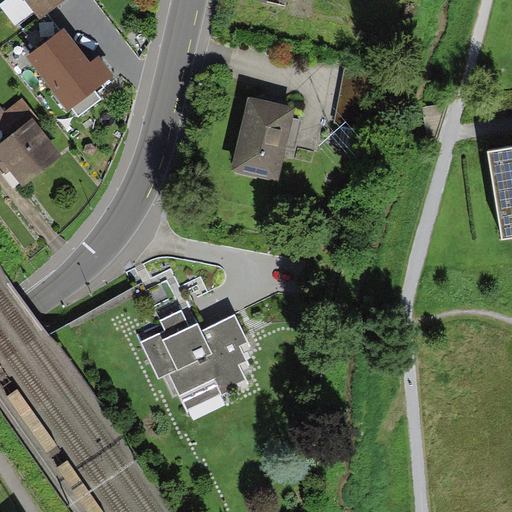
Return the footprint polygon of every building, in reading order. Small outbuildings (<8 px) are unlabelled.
[(22,0),(23,1),(23,0),(26,0),(40,19),(66,0),(22,0)] [(66,30),(28,58),(68,113),(72,110),(78,117),(102,100),(95,91),(114,78),(99,57),(90,63),(89,61),(66,30)] [(377,73),(343,68),(334,124),(369,129),(377,73)] [(296,109),(249,97),(232,169),(280,181),(288,148),(294,150),(301,121),(293,120),(296,109)] [(0,161),(11,177),(53,146),(20,101),(2,114),(0,111),(0,161)] [(511,143),(481,148),(495,238),(511,235),(511,143)] [(164,334),(138,347),(157,384),(170,378),(188,414),(248,385),(239,368),(247,364),(239,348),(247,344),(234,317),(204,332),(200,323),(188,328),(180,312),(159,323),(164,334)]
